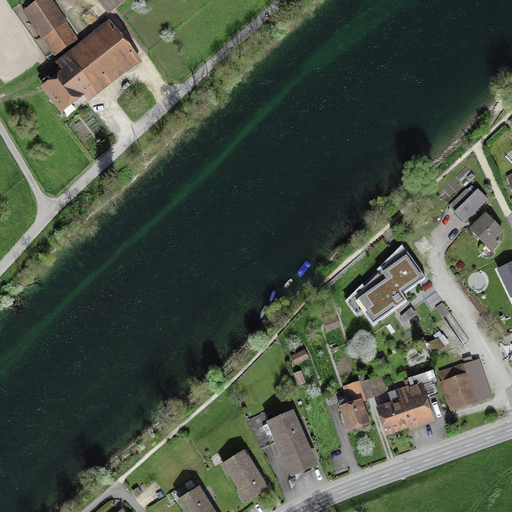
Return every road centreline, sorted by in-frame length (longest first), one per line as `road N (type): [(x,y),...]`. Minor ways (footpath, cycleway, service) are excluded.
road 1 (residential): [(278,0),(50,209),(0,265)]
road 2 (primary): [(511,429),(297,511)]
